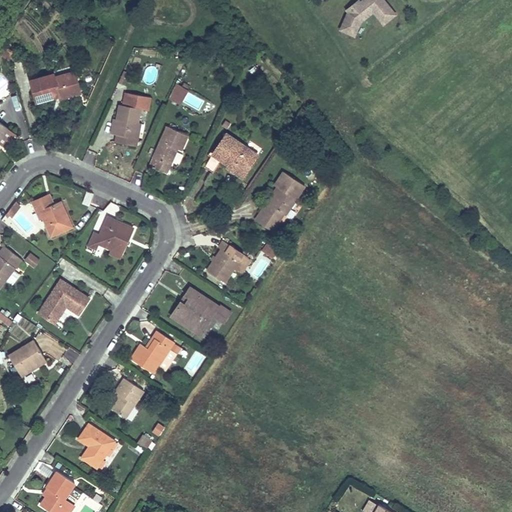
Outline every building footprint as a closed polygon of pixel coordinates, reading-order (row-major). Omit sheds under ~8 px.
[(346,17),(339,33),(356,40),(363,23),(374,16),(383,28),(397,17),(383,0),(365,0),(361,3),(359,0),(343,12),(346,17)] [(3,47),(14,56),(20,48),(8,39),(3,47)] [(57,68),(35,74),(41,97),(64,90),(65,94),(75,91),(74,85),(84,83),(79,65),(58,71),(57,68)] [(0,75),(0,74),(0,98),(12,89),(0,75)] [(190,82),(180,78),(174,91),(184,95),(190,82)] [(143,102),(124,98),(117,127),(122,128),(121,135),(136,139),(141,114),(143,102)] [(0,135),(2,137),(12,122),(0,112),(0,135)] [(146,116),(141,114),(136,139),(141,140),(146,116)] [(193,129),(172,120),(158,150),(164,152),(160,161),(173,168),(177,159),(173,157),(180,142),(186,144),(193,129)] [(231,128),(217,148),(235,160),(237,157),(250,166),(263,150),(231,128)] [(281,181),(285,184),(275,198),(290,208),(289,208),(292,210),(311,181),(288,166),(279,179),(281,181)] [(285,184),(281,181),(266,204),(284,215),(289,208),(290,208),(275,198),(285,184)] [(90,205),(94,193),(86,191),(82,203),(90,205)] [(43,204),(55,230),(75,221),(62,196),(50,202),(46,195),(35,200),(39,207),(43,204)] [(13,216),(22,206),(17,201),(7,211),(13,216)] [(284,215),(266,204),(260,214),(277,226),(284,215)] [(135,223),(110,212),(98,238),(123,249),(135,223)] [(225,243),(210,265),(229,277),(238,264),(245,269),(255,253),(246,247),(241,254),(234,248),(238,242),(227,234),(222,240),(225,243)] [(279,242),(267,235),(261,244),(273,252),(279,242)] [(0,249),(0,282),(0,283),(24,253),(7,240),(0,249)] [(29,252),(24,260),(35,267),(41,259),(29,252)] [(89,293),(62,276),(40,308),(54,319),(67,300),(79,308),(89,293)] [(185,305),(178,313),(187,319),(189,316),(204,325),(210,314),(214,317),(225,301),(194,282),(189,290),(195,294),(192,298),(186,294),(181,302),(185,305)] [(144,337),(134,353),(158,368),(178,338),(159,325),(155,331),(159,334),(152,343),(144,337)] [(36,334),(10,350),(21,368),(48,352),(36,334)] [(124,390),(115,404),(128,413),(146,386),(127,373),(118,386),(124,390)] [(87,456),(99,464),(118,435),(90,418),(81,432),(96,442),(87,456)] [(157,421),(152,431),(160,436),(165,425),(157,421)] [(153,448),(156,439),(141,434),(138,443),(153,448)] [(52,484),(42,499),(61,511),(67,502),(64,500),(78,479),(58,466),(48,481),(52,484)] [(398,511),(399,511),(369,495),(362,508),(368,511),(367,511),(398,511)]
